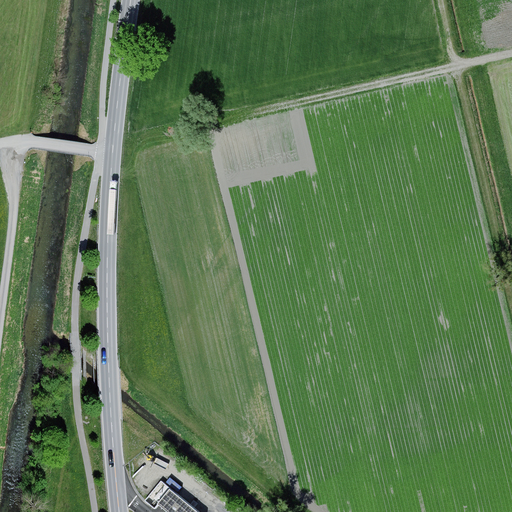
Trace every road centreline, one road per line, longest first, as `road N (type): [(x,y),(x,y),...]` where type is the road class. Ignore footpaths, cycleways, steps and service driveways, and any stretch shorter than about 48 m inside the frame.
road 1 (secondary): [(131,0),(107,233),(119,511)]
road 2 (track): [(0,329),(17,174),(9,142)]
